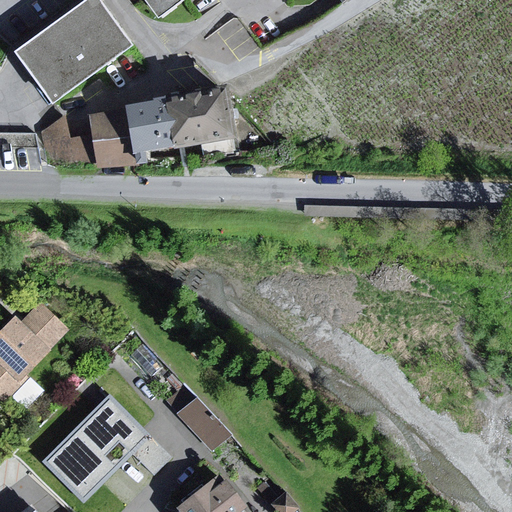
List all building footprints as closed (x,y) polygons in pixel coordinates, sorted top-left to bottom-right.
[(103,0),(88,0),(13,57),(58,108),(139,50),(103,0)] [(159,0),(176,21),(204,0),(159,0)] [(248,141),(239,95),(138,113),(144,158),(151,157),(248,141)] [(144,158),(138,113),(91,118),(101,172),(154,167),(151,157),(144,158)] [(14,125),(10,139),(0,135),(0,139),(20,146),(17,155),(37,161),(45,134),(14,125)] [(0,402),(4,406),(67,332),(38,304),(22,324),(17,320),(0,337),(0,402)] [(113,391),(44,456),(84,498),(135,449),(155,470),(173,453),(113,391)] [(214,447),(232,428),(197,394),(179,413),(214,447)] [(179,511),(267,511),(225,476),(179,511)]
